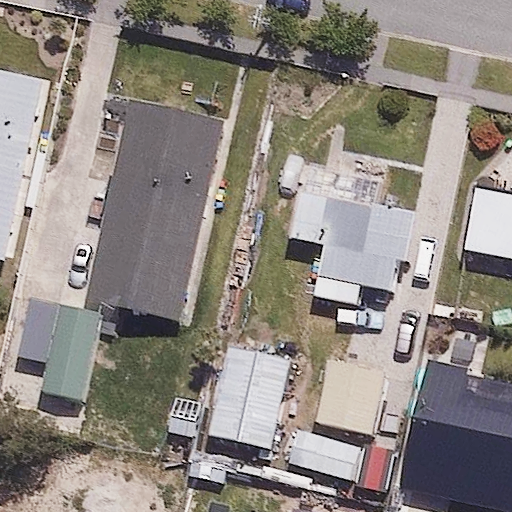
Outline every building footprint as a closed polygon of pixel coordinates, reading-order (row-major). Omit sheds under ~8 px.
[(0,276),(48,79),(0,67),(0,276)] [(189,318),(223,120),(127,103),(93,302),(189,318)] [(320,241),(311,297),(357,304),(360,283),(392,288),(395,265),(416,268),(425,215),(373,207),(379,168),(300,155),(287,235),(320,241)] [(511,189),(479,182),(464,246),(511,257),(511,189)] [(30,297),(18,360),(49,366),(44,390),(88,399),(105,312),(30,297)] [(470,366),(481,326),(447,317),(436,356),(470,366)] [(264,446),(291,354),(227,335),(199,427),(264,446)] [(388,362),(327,351),(314,421),(375,432),(388,362)] [(401,398),(388,459),(423,466),(428,442),(455,448),(462,411),(401,398)] [(357,447),(290,427),(281,457),(348,477),(357,447)] [(26,433),(0,428),(0,499),(12,502),(26,433)] [(174,511),(185,457),(88,438),(76,501),(136,511),(174,511)]
